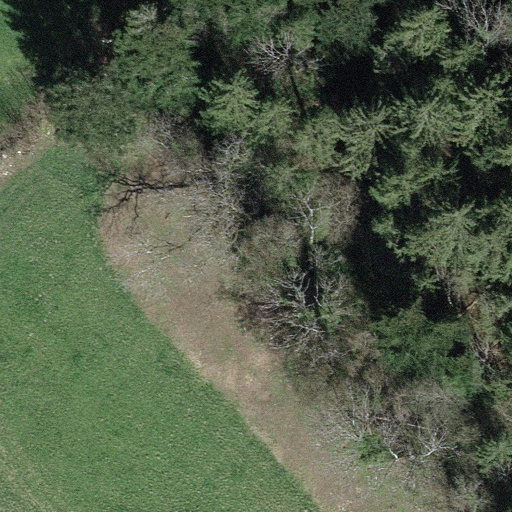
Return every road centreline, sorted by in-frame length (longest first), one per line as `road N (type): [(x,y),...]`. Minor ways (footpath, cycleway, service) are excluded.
road 1 (track): [(312,45),(72,158),(0,219)]
road 2 (track): [(312,45),(511,128)]
